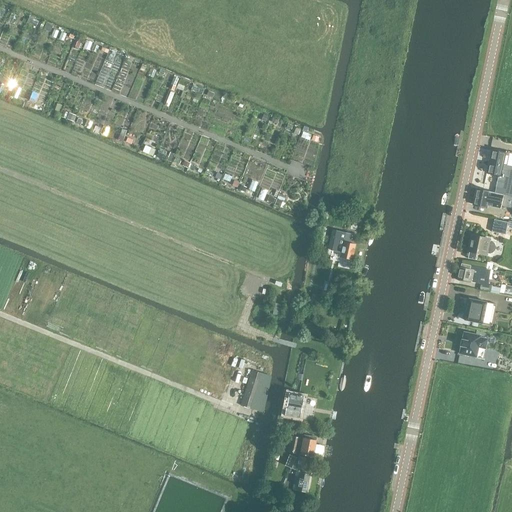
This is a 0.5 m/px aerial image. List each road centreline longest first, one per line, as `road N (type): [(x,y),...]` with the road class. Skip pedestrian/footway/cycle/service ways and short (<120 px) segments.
road 1 (tertiary): [(395,511),(503,0)]
road 2 (track): [(274,341),(242,327),(262,277),(0,168)]
road 3 (track): [(220,403),(0,313)]
